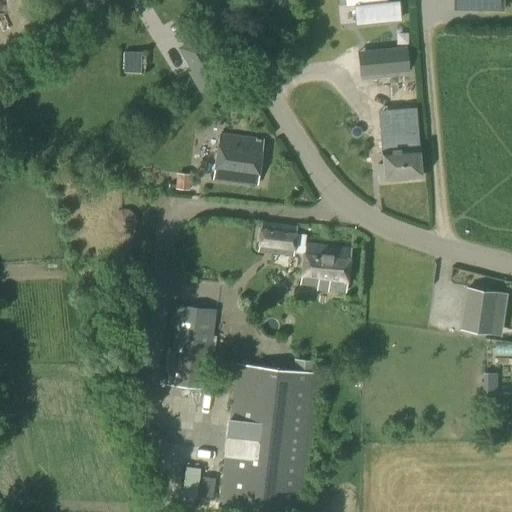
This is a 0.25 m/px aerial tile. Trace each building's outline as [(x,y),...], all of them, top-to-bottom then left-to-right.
[(393,0),(351,0),(353,10),(363,9),(365,27),(406,23),(404,3),(394,4),(393,0)] [(477,10),(477,0),(451,0),(452,10),(477,10)] [(223,79),(198,36),(178,48),(191,71),(189,73),(200,92),(223,79)] [(406,46),(377,50),(380,73),(409,69),(406,46)] [(141,74),(142,52),(123,52),(122,74),(141,74)] [(384,180),(419,178),(415,131),(380,134),(382,163),(376,164),(377,179),(384,179),(384,180)] [(257,185),(263,141),(218,134),(212,178),(257,185)] [(306,244),(305,244),(306,235),(294,234),(294,227),(262,223),(259,251),(291,255),(291,252),(305,254),(300,283),(326,287),(326,289),(343,291),(349,250),(306,243),(306,244)] [(491,334),(497,293),(466,288),(460,330),(491,334)] [(206,390),(215,310),(175,305),(166,385),(206,390)] [(314,374),(316,361),(294,359),(293,371),(237,365),(220,510),(236,511),(302,511),(319,374),(314,374)] [(496,373),(483,373),(482,396),(496,397),(496,373)]
